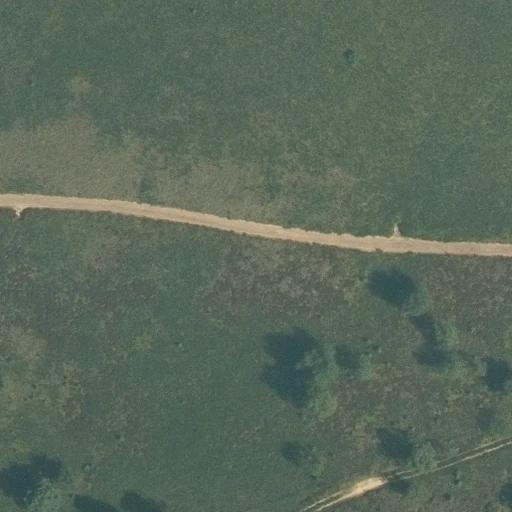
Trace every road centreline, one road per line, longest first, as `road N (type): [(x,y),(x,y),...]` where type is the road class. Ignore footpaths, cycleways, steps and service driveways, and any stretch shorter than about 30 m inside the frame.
road 1 (track): [(0,203),(511,252)]
road 2 (track): [(308,511),(345,492),(511,440)]
